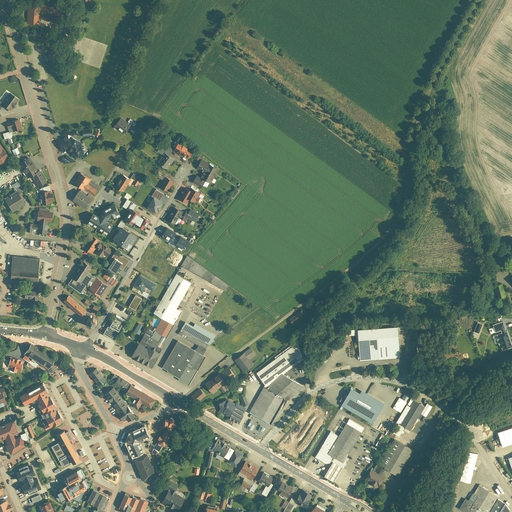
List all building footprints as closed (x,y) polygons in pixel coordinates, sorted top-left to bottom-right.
[(65,18),(65,7),(46,6),(46,5),(28,3),(27,23),(40,25),(41,17),(65,18)] [(3,105),(10,110),(18,98),(9,92),(1,102),(0,103),(3,105)] [(123,133),(131,125),(121,117),(114,125),(123,133)] [(13,131),(22,128),(19,118),(6,122),(7,127),(11,126),(13,131)] [(130,118),(128,121),(134,126),(136,123),(130,118)] [(13,136),(11,131),(3,133),(5,139),(13,136)] [(77,157),(84,155),(83,153),(84,153),(81,143),(81,141),(68,134),(65,136),(57,140),(58,146),(60,145),(61,151),(68,149),(71,151),(73,157),(77,156),(77,157)] [(0,164),(11,158),(0,141),(0,164)] [(174,151),(187,158),(193,148),(180,141),(174,151)] [(165,152),(169,155),(174,149),(164,142),(159,148),(165,152)] [(158,162),(167,168),(174,159),(169,155),(165,152),(158,162)] [(64,163),(75,161),(67,155),(62,162),(64,163)] [(30,159),(19,165),(27,180),(33,177),(39,188),(47,183),(40,170),(37,172),(30,159)] [(205,179),(211,183),(219,168),(201,159),(197,167),(203,171),(200,177),(205,179)] [(74,183),(93,195),(100,185),(80,173),(74,183)] [(115,186),(123,192),(131,180),(122,174),(115,186)] [(202,186),(205,179),(200,177),(196,175),(193,181),(202,186)] [(160,186),(168,191),(174,182),(166,176),(160,186)] [(179,199),(186,203),(188,199),(195,202),(200,192),(191,187),(189,190),(185,187),(179,199)] [(74,199),(88,207),(94,197),(80,189),(74,199)] [(155,189),(145,208),(154,213),(155,210),(156,211),(161,203),(158,201),(163,193),(155,189)] [(5,199),(13,212),(25,204),(17,191),(5,199)] [(40,192),(41,206),(49,205),(49,202),(54,202),(53,195),(49,196),(49,191),(40,192)] [(123,206),(127,209),(132,201),(130,199),(127,198),(123,206)] [(119,212),(114,203),(102,209),(103,211),(101,213),(108,218),(119,212)] [(174,206),(166,219),(175,224),(179,217),(181,218),(185,212),(174,206)] [(131,208),(125,218),(132,223),(133,221),(136,223),(136,224),(142,228),(144,225),(146,227),(151,220),(142,214),(141,216),(137,214),(138,212),(131,208)] [(185,212),(181,218),(189,223),(192,219),(195,221),(199,214),(190,208),(189,211),(186,210),(185,212)] [(53,213),(39,212),(37,225),(27,224),(27,233),(31,233),(31,229),(38,230),(38,235),(46,236),(47,222),(52,223),(53,213)] [(87,221),(106,234),(112,225),(106,221),(108,218),(101,213),(99,216),(93,212),(87,221)] [(112,240),(128,249),(136,235),(121,226),(112,240)] [(172,238),(175,233),(168,228),(163,235),(170,240),(172,238)] [(91,242),(94,237),(86,231),(82,237),(91,242)] [(98,249),(102,243),(94,237),(91,242),(85,250),(93,255),(98,249)] [(187,246),(190,242),(181,237),(178,242),(176,245),(179,247),(179,246),(185,249),(187,246)] [(176,245),(178,242),(172,238),(170,240),(169,243),(174,247),(176,245)] [(108,256),(112,250),(102,243),(98,249),(99,249),(96,252),(102,256),(104,253),(108,256)] [(107,265),(110,267),(108,269),(116,274),(117,272),(120,273),(122,270),(123,270),(130,260),(122,255),(122,256),(119,254),(118,256),(114,253),(107,265)] [(40,259),(12,256),(11,278),(31,280),(31,281),(38,282),(40,259)] [(228,283),(185,257),(180,265),(224,291),(228,283)] [(73,277),(80,282),(92,266),(85,261),(73,277)] [(114,286),(117,281),(106,272),(102,277),(114,286)] [(162,317),(173,324),(181,311),(176,308),(191,282),(177,273),(154,312),(162,317)] [(133,286),(142,291),(145,286),(153,290),(157,283),(139,274),(133,286)] [(88,287),(102,295),(109,284),(94,276),(88,287)] [(506,296),(502,283),(495,285),(498,298),(506,296)] [(20,291),(20,296),(25,296),(25,298),(32,298),(32,300),(37,300),(37,298),(38,298),(38,291),(20,291)] [(129,305),(135,309),(142,298),(136,294),(129,305)] [(68,295),(63,300),(81,316),(86,310),(68,295)] [(293,325),(307,314),(303,309),(289,320),(293,325)] [(103,335),(112,340),(116,334),(118,330),(119,330),(125,319),(116,314),(114,319),(112,318),(103,335)] [(87,323),(90,326),(94,326),(96,324),(97,319),(94,316),(89,316),(87,320),(87,323)] [(259,316),(250,322),(248,320),(242,325),(247,333),(254,328),(256,331),(265,325),(259,316)] [(173,324),(162,317),(155,330),(166,337),(173,324)] [(503,321),(493,325),(496,333),(501,331),(502,333),(497,335),(503,351),(511,347),(511,345),(507,332),(506,332),(505,330),(506,329),(503,321)] [(210,344),(215,334),(195,323),(194,326),(186,322),(182,329),(210,344)] [(473,331),(478,333),(482,324),(477,322),(473,331)] [(139,334),(143,325),(138,323),(134,331),(139,334)] [(359,361),(400,358),(398,327),(357,329),(359,361)] [(148,328),(139,343),(147,347),(148,346),(159,352),(162,348),(160,347),(166,337),(155,330),(154,332),(148,328)] [(189,383),(191,384),(208,356),(204,353),(196,349),(178,338),(161,366),(189,383)] [(27,350),(22,357),(29,362),(31,359),(47,369),(54,358),(31,343),(29,346),(27,344),(25,348),(27,350)] [(139,343),(134,352),(137,354),(135,357),(151,366),(159,352),(148,346),(147,347),(139,343)] [(265,384),(263,385),(266,386),(281,373),(283,373),(305,357),(295,343),(256,373),(265,384)] [(196,349),(204,353),(207,349),(198,344),(196,349)] [(251,347),(234,359),(244,372),(254,365),(250,359),(256,355),(251,347)] [(7,367),(20,371),(23,361),(10,357),(10,361),(7,367)] [(213,376),(205,383),(213,394),(217,391),(228,381),(236,375),(228,366),(220,371),(213,376)] [(89,373),(100,386),(106,381),(95,368),(89,373)] [(281,373),(266,386),(286,397),(288,399),(304,385),(283,373),(281,373)] [(118,376),(114,384),(125,393),(131,383),(118,376)] [(42,383),(19,395),(24,405),(37,399),(44,412),(55,406),(42,383)] [(131,383),(125,393),(133,397),(130,403),(138,408),(142,402),(151,408),(156,399),(131,383)] [(270,424),(286,397),(266,386),(263,385),(249,411),(270,424)] [(0,388),(0,406),(9,402),(2,387),(0,388)] [(114,387),(105,393),(125,421),(127,420),(128,421),(135,416),(114,387)] [(341,406),(373,424),(385,404),(361,390),(359,393),(351,388),(341,406)] [(199,389),(191,399),(198,404),(205,394),(199,389)] [(401,412),(409,395),(405,393),(396,410),(401,412)] [(241,415),(245,407),(235,402),(234,404),(223,398),(219,405),(220,405),(217,411),(229,417),(228,419),(238,424),(242,415),(241,415)] [(400,424),(410,430),(424,407),(414,401),(400,424)] [(55,406),(44,412),(41,414),(43,418),(41,419),(44,425),(43,426),(45,430),(50,427),(51,428),(63,421),(55,406)] [(169,421),(166,419),(160,429),(165,431),(159,443),(164,446),(176,424),(173,423),(175,420),(170,417),(169,421)] [(12,434),(18,432),(12,419),(0,424),(0,439),(4,438),(6,444),(14,439),(12,434)] [(365,428),(350,419),(340,436),(330,452),(336,456),(333,461),(343,466),(345,468),(350,460),(346,458),(365,428)] [(392,432),(398,436),(403,427),(397,423),(392,432)] [(26,426),(31,438),(34,436),(30,425),(26,426)] [(150,426),(133,436),(137,442),(139,446),(152,438),(151,436),(155,433),(150,426)] [(511,426),(496,431),(500,446),(511,442),(511,426)] [(64,430),(56,434),(61,441),(72,461),(73,463),(80,459),(64,430)] [(330,452),(340,436),(331,431),(315,457),(326,464),(330,463),(333,461),(336,456),(330,452)] [(4,445),(10,454),(25,445),(20,436),(14,439),(6,444),(4,445)] [(61,441),(51,447),(63,467),(72,461),(61,441)] [(131,445),(128,446),(135,460),(148,454),(146,451),(145,451),(143,447),(140,448),(137,442),(135,443),(134,441),(130,443),(131,445)] [(243,455),(218,441),(213,449),(218,452),(217,454),(232,463),(236,466),(243,455)] [(383,467),(400,476),(413,453),(396,444),(383,467)] [(471,483),(477,454),(467,451),(460,481),(471,483)] [(179,465),(181,457),(174,455),(172,461),(176,462),(175,464),(179,465)] [(144,480),(145,481),(149,481),(152,479),(151,477),(155,475),(149,459),(137,463),(144,480)] [(343,466),(333,461),(324,476),(333,482),(343,466)] [(258,469),(245,462),(239,473),(252,480),(258,469)] [(20,485),(24,493),(42,486),(38,478),(33,480),(31,475),(35,474),(31,464),(14,471),(18,481),(22,479),(24,483),(20,485)] [(66,500),(90,486),(86,478),(82,481),(80,478),(85,475),(81,467),(64,477),(67,483),(59,488),(66,500)] [(384,477),(371,470),(366,479),(369,481),(368,483),(378,488),(384,477)] [(273,478),(263,472),(258,480),(269,486),(273,478)] [(293,489),(282,482),(277,491),(288,497),(293,489)] [(511,511),(505,502),(498,498),(499,496),(479,483),(469,500),(465,498),(459,508),(466,511),(469,511),(471,509),(475,511),(511,511)] [(98,506),(103,509),(109,496),(93,489),(87,501),(98,506)] [(313,496),(303,490),(297,502),(306,507),(313,496)] [(184,499),(169,491),(163,503),(178,510),(184,499)] [(209,501),(211,493),(200,491),(199,499),(209,501)] [(31,497),(33,502),(42,499),(40,494),(31,497)] [(142,511),(148,501),(140,497),(139,499),(132,496),(131,497),(124,494),(119,506),(125,509),(123,511),(142,511)] [(11,511),(7,499),(0,501),(0,511),(11,511)] [(52,511),(53,511),(49,500),(39,504),(41,511),(52,511)]
